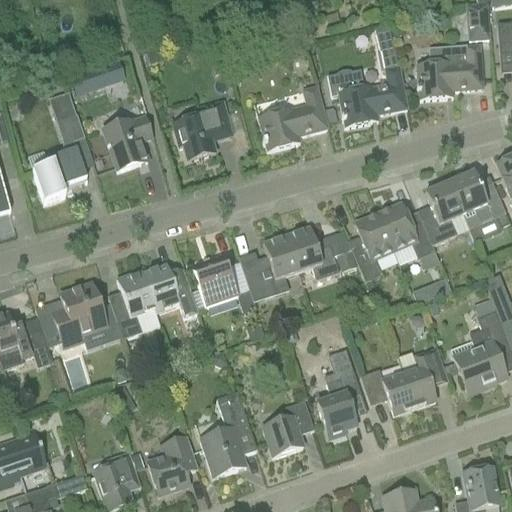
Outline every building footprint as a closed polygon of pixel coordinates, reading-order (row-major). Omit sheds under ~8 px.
[(0,0),(0,20),(26,13),(22,0),(0,0)] [(466,10),(468,46),(488,44),(484,0),(476,0),(474,0),(475,9),(466,10)] [(511,0),(497,0),(488,1),(490,16),(511,13),(511,0)] [(495,29),(498,59),(499,79),(501,79),(499,61),(511,60),(511,27),(507,28),(495,29)] [(333,79),(326,81),(330,99),(337,98),(342,126),(343,133),(371,128),(377,127),(376,120),(406,115),(402,95),(398,72),(396,73),(387,35),(374,38),(379,57),(380,57),(383,75),(386,90),(370,93),(370,92),(362,93),(359,75),(351,76),(348,75),(345,74),(343,75),(340,75),(337,77),(333,79)] [(94,48),(78,54),(83,68),(99,63),(94,48)] [(428,69),(415,70),(417,97),(417,106),(446,103),(451,103),(451,97),(481,94),(478,51),(463,52),(445,53),(446,68),(428,69)] [(98,75),(69,85),(75,100),(104,90),(98,75)] [(289,114),(256,123),(264,149),(266,157),(293,150),(299,148),(297,142),(326,134),(324,126),(321,115),(315,93),(301,96),(305,111),(290,116),(289,114)] [(68,97),(48,104),(63,150),(83,143),(68,97)] [(196,122),(171,129),(178,151),(182,150),(186,166),(213,159),(209,146),(230,140),(224,121),(221,108),(194,115),(196,122)] [(132,126),(102,137),(109,158),(116,177),(140,169),(146,166),(144,160),(139,146),(149,143),(143,124),(132,128),(132,126)] [(85,184),(81,173),(74,155),(45,165),(47,170),(31,176),(35,190),(42,209),(64,201),(60,192),(85,184)] [(511,162),(495,170),(511,210),(511,162)] [(471,178),(447,189),(464,226),(467,235),(480,230),(486,227),(504,219),(490,187),(492,192),(480,197),(471,178)] [(0,219),(7,218),(8,218),(9,218),(3,199),(0,185),(0,219)] [(451,232),(464,226),(447,189),(423,199),(432,218),(418,224),(419,225),(431,251),(455,241),(451,232)] [(399,210),(376,219),(392,257),(409,250),(416,265),(434,258),(431,251),(419,225),(407,230),(399,210)] [(392,257),(376,219),(353,229),(362,249),(350,255),(358,273),(364,288),(381,280),(374,265),(392,257)] [(308,233),(285,241),(297,278),(310,273),(314,286),(337,278),(335,271),(328,252),(316,256),(308,233)] [(269,287),(297,278),(285,241),(261,249),(266,264),(255,268),(252,260),(237,265),(238,268),(248,296),(251,307),(274,299),(269,287)] [(350,255),(335,260),(340,275),(355,269),(350,255)] [(221,258),(188,270),(195,289),(203,314),(236,303),(235,300),(248,296),(238,268),(226,272),(221,258)] [(165,270),(141,279),(140,279),(153,316),(152,316),(153,319),(178,311),(182,324),(196,319),(183,281),(170,286),(165,270)] [(140,279),(141,279),(140,276),(115,284),(121,303),(108,308),(109,310),(114,327),(121,345),(140,339),(135,323),(152,316),(153,316),(140,279)] [(497,280),(482,286),(486,296),(489,304),(494,317),(510,358),(511,358),(510,354),(511,352),(511,318),(501,290),(497,280)] [(34,314),(33,314),(47,353),(60,348),(61,353),(83,346),(81,340),(105,332),(104,330),(114,327),(109,310),(99,314),(90,290),(58,301),(63,314),(38,323),(34,314)] [(489,304),(472,310),(472,312),(477,324),(494,317),(489,304)] [(421,311),(425,323),(436,318),(432,307),(421,311)] [(470,346),(448,354),(454,368),(458,380),(466,399),(481,393),(482,396),(494,391),(493,388),(505,383),(499,369),(511,363),(511,362),(510,358),(494,317),(477,324),(475,324),(480,335),(467,340),(470,346)] [(5,319),(0,320),(0,376),(23,368),(21,364),(47,355),(39,333),(13,342),(5,319)] [(435,354),(411,363),(409,358),(397,362),(403,381),(402,381),(413,414),(434,407),(429,391),(432,385),(444,381),(438,362),(435,354)] [(210,361),(212,368),(219,371),(224,369),(221,358),(210,361)] [(315,409),(321,426),(327,445),(344,440),(343,436),(355,432),(349,415),(363,411),(351,375),(336,380),(337,384),(324,389),(329,405),(315,409)] [(413,414),(402,381),(382,388),(378,377),(360,384),(361,387),(367,407),(380,402),(386,405),(391,421),(413,414)] [(241,461),(255,456),(236,398),(215,405),(225,436),(199,445),(211,483),(245,472),(241,461)] [(312,435),(306,417),(303,407),(279,415),(283,426),(261,433),(264,444),(271,463),(301,453),(297,441),(312,435)] [(161,464),(146,469),(149,477),(146,478),(151,494),(154,493),(157,501),(180,493),(187,491),(183,478),(196,474),(190,455),(186,443),(182,432),(177,433),(181,445),(157,453),(161,464)] [(45,472),(38,452),(32,433),(14,439),(17,446),(0,451),(0,492),(21,486),(19,481),(45,472)] [(107,474),(92,478),(99,500),(103,511),(125,511),(131,510),(127,498),(139,493),(136,483),(129,464),(127,458),(105,466),(107,474)] [(493,511),(497,511),(490,473),(462,479),(467,506),(453,509),(453,511),(493,511)] [(46,511),(45,507),(54,504),(50,491),(23,500),(26,511),(46,511)] [(431,511),(431,505),(415,509),(412,496),(381,503),(383,511),(431,511)]
